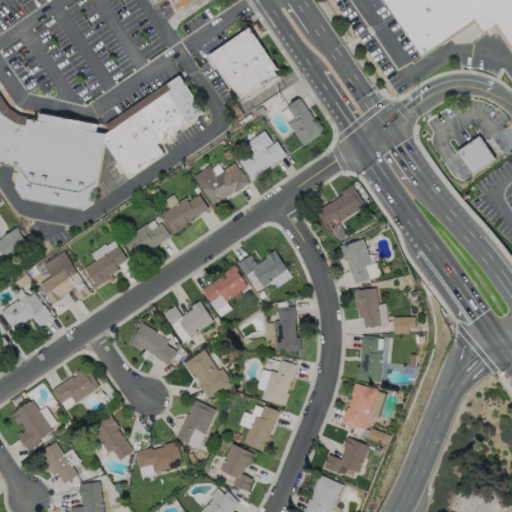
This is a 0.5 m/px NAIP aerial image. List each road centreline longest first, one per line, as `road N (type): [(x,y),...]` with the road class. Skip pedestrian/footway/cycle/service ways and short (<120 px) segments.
road 1 (residential): [(362,146),(0,393)]
road 2 (residential): [(280,204),(314,256),(333,337),(326,389),(277,511)]
road 3 (motorway): [(511,341),(452,385),(396,511)]
road 4 (primary): [(511,341),(505,288),(418,176)]
road 5 (residential): [(511,108),(470,86),(441,88),(386,129)]
road 6 (primary): [(426,247),(477,318),(511,341)]
road 7 (primary): [(386,129),(315,27)]
